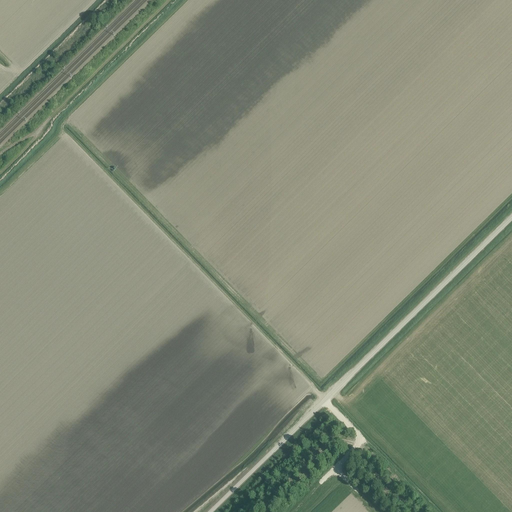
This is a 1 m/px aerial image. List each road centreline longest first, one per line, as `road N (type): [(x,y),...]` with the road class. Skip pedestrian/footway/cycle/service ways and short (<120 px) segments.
road 1 (tertiary): [(209,511),(511,217)]
road 2 (track): [(169,0),(50,117)]
